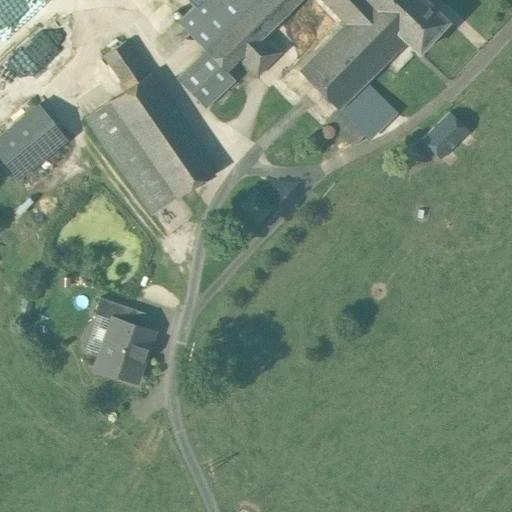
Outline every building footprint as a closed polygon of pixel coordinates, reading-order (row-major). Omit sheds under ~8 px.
[(95,0),(0,0),(0,135),(38,104),(102,57),(103,56),(125,41),(95,0)] [(198,0),(197,2),(176,22),(204,51),(256,0),(198,0)] [(256,0),(204,51),(225,72),(238,59),(263,35),(297,0),(321,0),(345,23),(366,2),(364,0),(256,0)] [(446,21),(423,0),(364,0),(366,2),(405,41),(417,52),(446,21)] [(345,23),(297,71),(336,109),(405,41),(366,2),(345,23)] [(263,35),(238,59),(255,76),(280,52),(263,35)] [(148,74),(125,41),(103,56),(102,57),(125,90),(148,74)] [(204,51),(175,79),(204,108),(233,80),(225,72),(204,51)] [(215,170),(148,74),(125,90),(109,101),(176,198),(215,170)] [(176,198),(109,101),(85,117),(152,214),(176,198)] [(38,104),(0,135),(0,160),(16,181),(67,140),(38,104)] [(364,135),(337,109),(325,121),(331,127),(351,147),(364,135)] [(448,112),(420,140),(439,160),(468,132),(448,112)] [(332,134),(333,132),(332,129),(331,127),(329,126),(326,125),(324,126),(322,127),(320,129),(320,132),(320,134),(322,136),(324,138),(326,138),(329,138),(331,136),(332,134)] [(321,144),(321,141),(321,139),(319,137),(317,136),(315,135),(312,136),(310,137),(309,139),(308,142),(309,144),(310,146),(312,147),(315,148),(317,147),(319,146),(321,144)] [(254,221),(268,209),(254,192),(240,203),(254,221)] [(133,309),(99,298),(93,314),(112,321),(113,319),(128,324),(133,309)] [(128,324),(113,319),(112,321),(96,369),(134,381),(151,332),(128,324)]
